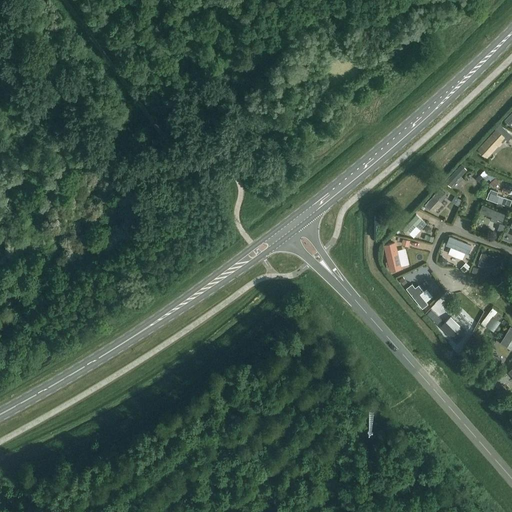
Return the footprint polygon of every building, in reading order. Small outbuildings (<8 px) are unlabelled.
[(487,160),(506,140),(497,131),(478,151),(487,160)] [(461,164),(445,181),(451,186),(456,181),(458,183),(463,178),(461,176),(467,170),(461,164)] [(489,180),(492,185),(498,180),(495,176),(489,180)] [(488,200),(511,207),(511,206),(511,198),(499,195),(500,191),(492,188),(488,200)] [(431,209),(446,194),(441,189),(427,204),(431,209)] [(458,204),(461,198),(453,195),(450,200),(458,204)] [(509,214),(484,204),(481,213),(494,218),(493,221),(499,223),(500,220),(506,222),(509,214)] [(416,214),(404,228),(405,230),(407,232),(409,233),(416,225),(420,229),(426,223),(416,214)] [(428,251),(430,243),(403,236),(401,244),(428,251)] [(449,236),(446,244),(452,247),(449,253),(462,259),(465,252),(469,254),(472,245),(449,236)] [(395,243),(385,245),(390,267),(397,265),(398,263),(397,259),(396,258),(394,251),(396,250),(395,243)] [(400,265),(408,264),(406,247),(397,248),(400,265)] [(480,259),(478,264),(487,268),(489,263),(499,266),(502,260),(482,252),(479,259),(480,259)] [(407,291),(424,312),(429,307),(421,296),(424,294),(419,288),(416,290),(413,286),(407,291)] [(468,311),(472,304),(467,300),(463,308),(468,311)] [(489,306),(481,324),(488,328),(497,309),(489,306)] [(427,314),(437,324),(441,319),(431,309),(427,314)] [(457,310),(451,316),(441,326),(455,341),(465,331),(465,330),(471,325),(457,310)] [(510,347),(511,342),(511,327),(508,325),(500,342),(510,347)] [(495,343),(491,347),(496,352),(501,348),(495,343)]
